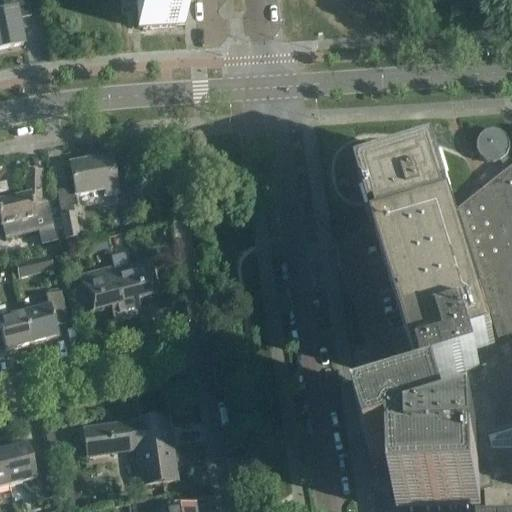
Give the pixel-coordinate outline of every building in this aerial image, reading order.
[(0,49),(21,45),(16,20),(28,17),(24,0),(10,0),(12,6),(1,8),(2,14),(0,14),(0,49)] [(135,0),(136,9),(130,9),(131,29),(183,26),(181,0),(135,0)] [(511,511),(511,162),(506,157),(507,155),(508,153),(509,150),(509,147),(509,145),(508,142),(507,139),(506,137),(504,135),(501,134),(499,132),(496,132),(493,131),(491,132),(488,132),(485,134),(483,135),(481,137),(479,139),(478,142),(478,145),(477,147),(478,150),(478,153),(480,155),(481,158),(483,160),(485,161),(488,162),(491,163),(493,163),(496,163),(499,162),(501,161),(508,173),(458,213),(505,370),(490,374),(495,390),(433,408),(445,448),(482,437),(484,494),(484,511),(511,511)] [(116,194),(109,158),(68,165),(74,196),(102,191),(103,197),(116,194)] [(381,236),(448,216),(446,209),(451,207),(437,162),(359,186),(373,231),(379,229),(381,236)] [(0,228),(34,220),(31,208),(39,206),(40,173),(25,172),(24,197),(0,202),(0,228)] [(69,194),(54,197),(58,218),(63,242),(78,239),(73,215),(69,194)] [(490,374),(505,370),(458,213),(448,216),(381,236),(433,408),(495,390),(490,374)] [(127,270),(124,257),(110,260),(113,270),(115,279),(126,322),(138,319),(134,303),(156,298),(148,265),(127,270)] [(47,258),(13,267),(16,280),(50,272),(47,258)] [(126,322),(115,279),(113,270),(78,278),(87,316),(108,310),(112,325),(126,322)] [(22,316),(30,347),(55,340),(52,329),(64,326),(56,295),(44,298),(47,309),(22,316)] [(30,347),(22,316),(5,320),(2,309),(0,309),(0,344),(3,354),(30,347)] [(445,448),(433,408),(361,431),(373,471),(394,464),(396,472),(395,472),(396,511),(457,511),(481,511),(480,495),(484,494),(482,437),(445,448)] [(166,426),(165,418),(130,424),(130,425),(82,432),(86,460),(134,452),(140,489),(174,483),(172,465),(169,465),(167,451),(172,450),(168,426),(166,426)] [(0,453),(0,463),(7,489),(20,486),(37,504),(51,501),(42,467),(30,471),(24,448),(0,453)] [(126,511),(155,511),(154,503),(126,507),(126,511)]
